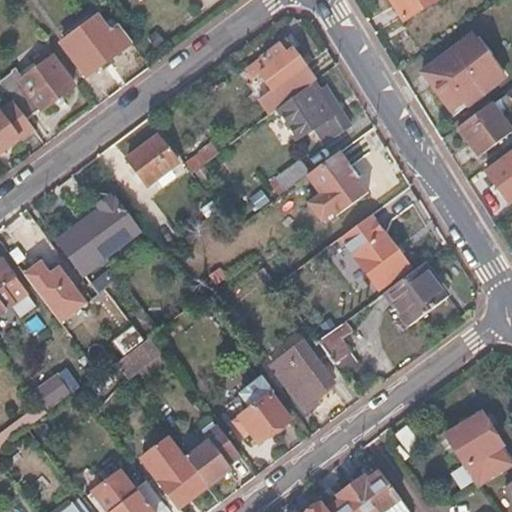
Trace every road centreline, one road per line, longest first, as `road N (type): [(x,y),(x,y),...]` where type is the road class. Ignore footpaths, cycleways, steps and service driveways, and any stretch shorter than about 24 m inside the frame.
road 1 (tertiary): [(327,0),(511,306)]
road 2 (residential): [(272,0),(0,204)]
road 3 (residential): [(511,312),(246,511)]
